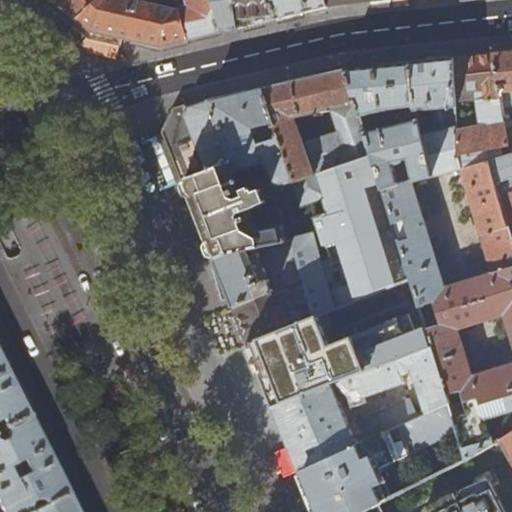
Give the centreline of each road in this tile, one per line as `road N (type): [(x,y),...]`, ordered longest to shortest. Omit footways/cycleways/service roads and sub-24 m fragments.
road 1 (primary): [(220,511),(27,114)]
road 2 (residential): [(455,21),(342,35),(27,114)]
road 3 (primary): [(0,281),(114,511)]
